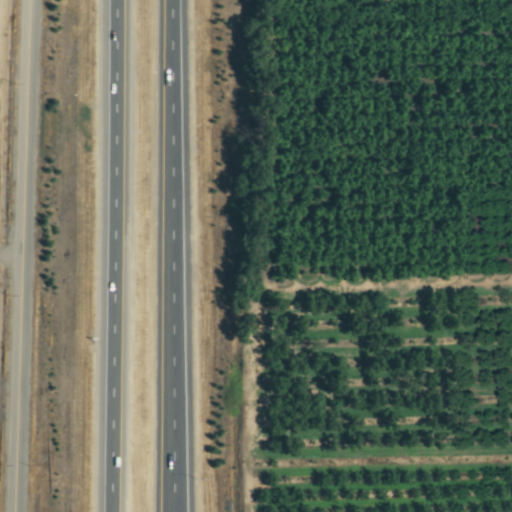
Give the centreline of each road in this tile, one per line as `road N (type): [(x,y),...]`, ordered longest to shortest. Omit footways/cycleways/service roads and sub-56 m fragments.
road 1 (residential): [(14,511),(29,0)]
road 2 (motorway): [(126,0),(113,511)]
road 3 (motorway): [(174,511),(179,0)]
